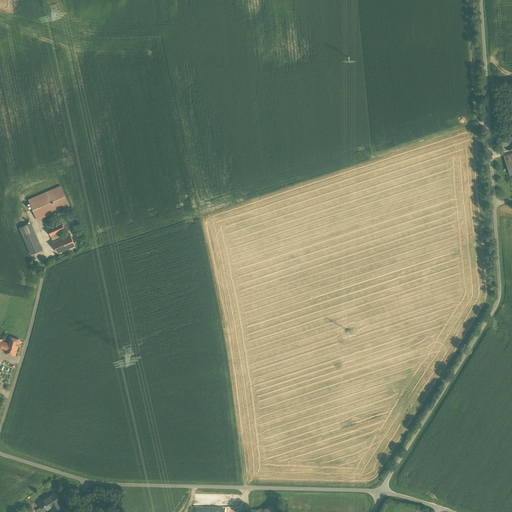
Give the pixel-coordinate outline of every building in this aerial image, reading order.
[(508,137),(506,137),(504,138),(503,139),(501,141),(501,143),(501,145),(502,148),(504,149),(505,150),(507,150),(509,150),(511,149),(511,147),(511,146),(511,140),(510,138),(508,137)] [(511,150),(500,155),(507,177),(511,175),(511,150)] [(59,187),(27,201),(36,221),(68,207),(59,187)] [(32,220),(21,224),(32,252),(43,248),(32,220)] [(58,253),(66,249),(61,238),(59,233),(66,230),(63,222),(47,229),(58,253)] [(61,238),(66,249),(75,245),(70,234),(61,238)] [(8,343),(2,342),(1,347),(6,348),(5,351),(15,355),(20,339),(11,337),(9,345),(8,344),(8,343)] [(54,493),(39,502),(42,506),(45,511),(54,505),(56,509),(62,505),(59,501),(60,501),(54,493)] [(278,511),(275,502),(263,507),(264,511),(278,511)]
